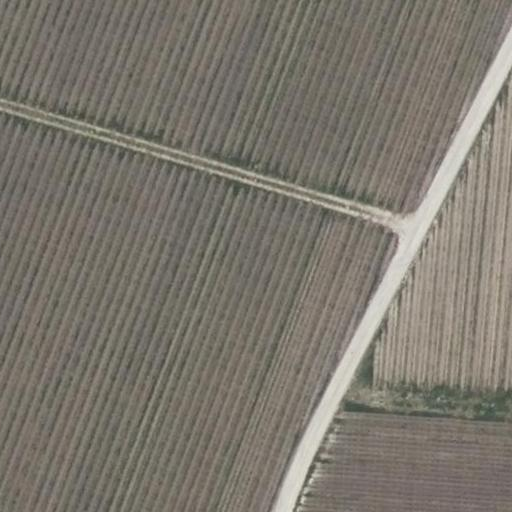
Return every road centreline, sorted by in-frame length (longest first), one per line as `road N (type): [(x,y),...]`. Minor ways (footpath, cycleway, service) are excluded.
road 1 (track): [(511,58),(353,348),(285,511)]
road 2 (track): [(0,103),(419,227)]
